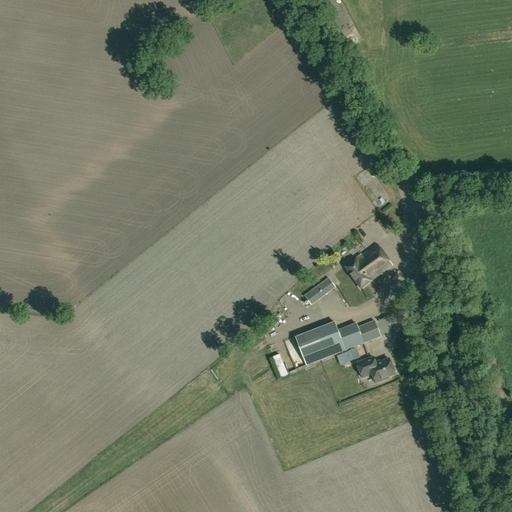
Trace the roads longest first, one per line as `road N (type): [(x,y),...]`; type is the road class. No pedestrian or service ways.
road 1 (unclassified): [(483,511),(436,361),(412,205)]
road 2 (unclassified): [(412,205),(303,0)]
